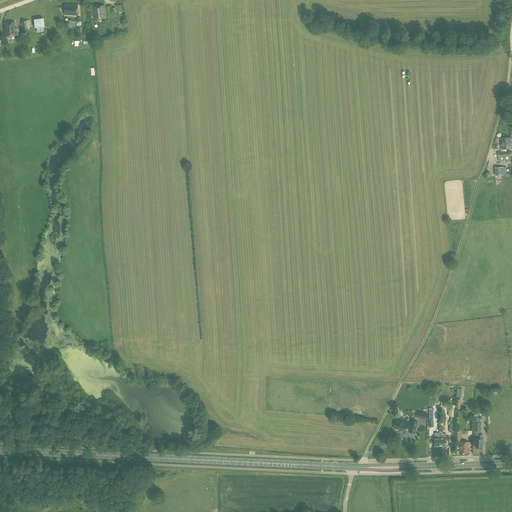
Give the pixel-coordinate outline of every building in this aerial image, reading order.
[(64,15),(77,15),(78,4),(64,4),(64,15)] [(93,7),(94,19),(106,18),(104,5),(93,7)] [(34,19),(35,28),(36,27),(41,27),(44,26),(43,18),(34,19)] [(22,21),(22,29),(30,28),(29,20),(22,21)] [(4,23),(5,36),(18,35),(17,28),(15,29),(15,22),(4,23)] [(495,167),(495,175),(504,175),(504,174),(503,167),(495,167)] [(427,413),(417,411),(416,417),(425,419),(427,413)] [(397,420),(395,428),(405,431),(405,429),(408,430),(408,431),(415,432),(418,422),(411,420),(410,424),(407,424),(407,423),(397,420)] [(457,442),(456,443),(456,448),(457,449),(460,449),(460,452),(468,452),(468,442),(460,442),(457,442)]
